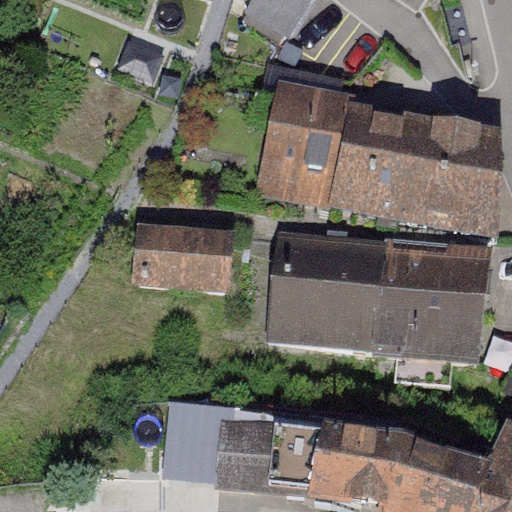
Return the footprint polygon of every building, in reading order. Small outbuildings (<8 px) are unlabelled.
[(256,194),(497,241),(506,141),(358,111),(360,101),(278,85),(256,194)] [(240,297),(244,237),(146,231),(142,291),(240,297)] [(270,350),(377,361),(389,251),(281,239),(270,350)] [(377,361),(484,372),(496,262),(389,251),(377,361)] [(168,487),(306,501),(312,438),(175,424),(168,487)] [(323,433),(307,501),(355,511),(471,511),(482,470),(323,433)] [(511,511),(511,464),(485,511),(511,511)]
